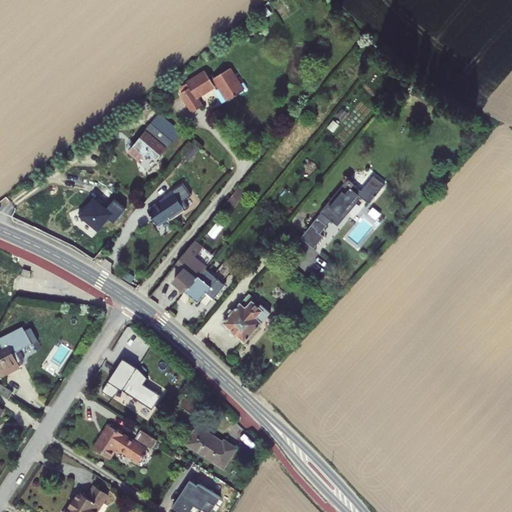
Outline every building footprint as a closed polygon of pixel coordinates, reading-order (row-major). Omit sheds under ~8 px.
[(212,81),(206,72),(187,83),(191,90),(181,96),(192,114),(204,106),(200,99),(218,88),(227,103),(245,92),(232,69),(212,81)] [(168,151),(147,134),(129,155),(140,164),(145,158),(151,157),(158,163),(168,151)] [(243,185),(228,203),(234,208),(249,190),(243,185)] [(174,223),(189,212),(183,204),(188,200),(180,189),(167,198),(169,201),(151,213),(162,228),(172,220),(174,223)] [(362,193),(342,217),(348,221),(368,198),(362,193)] [(92,195),(77,214),(97,230),(108,216),(115,221),(126,207),(114,197),(106,206),(92,195)] [(194,208),(188,200),(183,204),(189,212),(194,208)] [(361,233),(353,227),(344,238),(351,244),(361,233)] [(181,261),(187,266),(199,252),(211,262),(217,255),(198,239),(181,261)] [(315,250),(311,255),(305,250),(299,257),(309,266),(293,285),(297,289),(323,257),(315,250)] [(188,289),(205,269),(211,262),(199,252),(187,266),(176,279),(188,289)] [(205,269),(188,289),(201,299),(208,291),(216,298),(230,281),(221,274),(217,279),(205,269)] [(254,283),(224,319),(246,336),(276,301),(254,283)] [(292,333),(300,339),(310,329),(301,322),(292,333)] [(12,379),(25,372),(28,366),(26,363),(25,359),(21,361),(20,360),(16,351),(2,357),(5,363),(0,365),(4,375),(9,373),(12,379)] [(120,357),(103,390),(115,396),(119,388),(154,406),(161,392),(144,383),(149,373),(120,357)] [(7,384),(1,393),(8,397),(14,401),(19,393),(7,384)] [(206,410),(192,400),(187,408),(202,417),(206,410)] [(0,431),(13,412),(3,406),(0,410),(0,450),(5,443),(0,439),(0,431)] [(101,452),(116,463),(124,452),(145,466),(148,462),(150,463),(152,460),(150,459),(153,454),(116,429),(101,452)] [(236,472),(248,453),(236,445),(233,449),(208,432),(197,448),(236,472)] [(165,445),(150,434),(145,441),(161,451),(165,445)] [(189,477),(171,505),(181,511),(189,511),(195,504),(207,511),(208,511),(219,495),(189,477)] [(88,495),(75,511),(102,511),(113,498),(101,490),(95,500),(88,495)]
